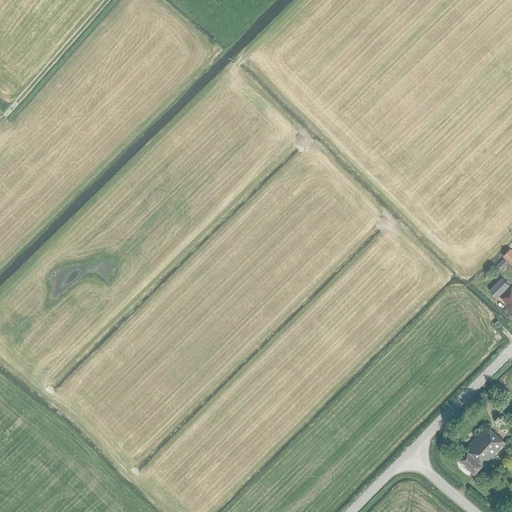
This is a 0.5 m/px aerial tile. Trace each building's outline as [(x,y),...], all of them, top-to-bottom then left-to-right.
[(511,250),(511,249),(503,256),(509,263),(511,266),(511,250)] [(503,258),(495,266),(499,271),(508,263),(503,258)] [(509,285),(501,278),(489,291),(497,298),(509,285)] [(511,287),(499,299),(511,311),(511,287)] [(468,447),(470,449),(460,461),(474,474),(489,458),(490,459),(492,457),(493,458),(506,445),(487,427),(468,447)]
